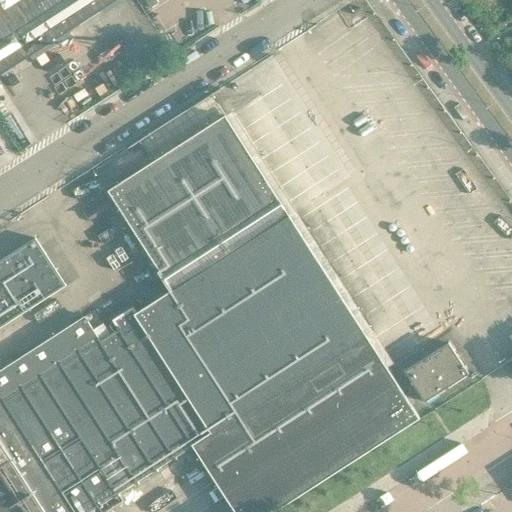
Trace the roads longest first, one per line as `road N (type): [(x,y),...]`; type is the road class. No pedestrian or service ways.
road 1 (unknown): [(511,371),(288,13)]
road 2 (unclassified): [(0,198),(309,0)]
road 3 (unknown): [(358,0),(511,206)]
road 4 (unknown): [(53,164),(90,223),(100,280),(0,356)]
road 5 (tertiary): [(396,0),(511,156)]
road 6 (unknown): [(91,139),(64,100),(61,68),(141,5)]
road 7 (unclassified): [(390,511),(511,434)]
road 8 (tertiary): [(511,113),(428,0)]
